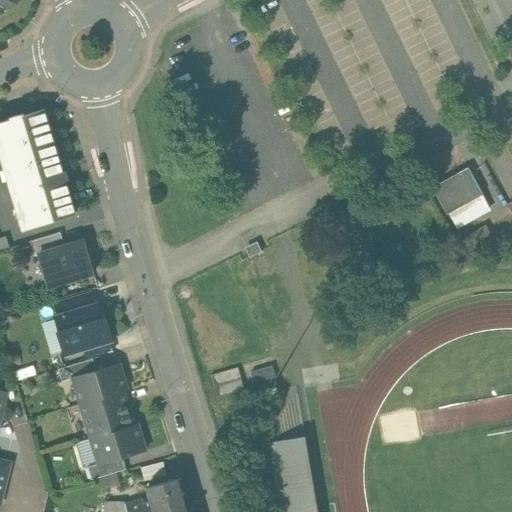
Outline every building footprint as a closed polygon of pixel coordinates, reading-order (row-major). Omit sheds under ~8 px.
[(17,0),(0,0),(0,12),(4,11),(3,8),(18,3),(17,0)] [(45,109),(24,115),(24,113),(11,117),(11,119),(0,122),(0,142),(5,141),(9,155),(7,156),(7,157),(55,142),(54,140),(52,132),(51,132),(48,120),(46,112),(45,112),(45,109)] [(55,142),(7,157),(11,168),(15,167),(18,179),(14,180),(21,203),(25,202),(29,214),(25,215),(29,227),(43,223),(53,220),(76,213),(75,211),(76,211),(73,203),(73,202),(70,192),(68,184),(67,184),(67,183),(68,182),(65,171),(64,172),(63,171),(63,170),(61,162),(58,152),(56,144),(55,144),(55,142)] [(471,172),(462,177),(459,172),(433,187),(447,213),(451,211),(459,224),(489,208),(481,194),(483,193),(471,172)] [(60,232),(30,241),(34,255),(39,253),(64,245),(60,232)] [(0,237),(0,250),(10,247),(6,236),(0,237)] [(64,245),(39,253),(49,287),(94,273),(84,239),(64,245)] [(258,245),(246,251),(250,258),(261,252),(258,245)] [(90,292),(55,302),(60,316),(94,305),(90,292)] [(60,316),(57,317),(61,332),(59,332),(66,353),(85,348),(109,340),(112,340),(108,326),(104,327),(97,304),(94,305),(60,316)] [(109,340),(85,348),(88,359),(93,358),(113,352),(109,340)] [(88,359),(58,368),(62,381),(73,377),(96,369),(93,358),(88,359)] [(96,369),(73,377),(81,403),(123,390),(127,390),(119,363),(96,369)] [(238,367),(211,375),(214,386),(241,378),(238,367)] [(241,378),(214,386),(218,397),(245,389),(241,378)] [(123,390),(81,403),(91,438),(134,425),(133,424),(123,390)] [(134,425),(91,438),(99,463),(99,464),(123,457),(145,450),(137,423),(133,424),(134,425)] [(123,457),(99,464),(99,463),(88,467),(92,479),(126,469),(123,457)] [(164,460),(142,466),(145,479),(167,473),(164,460)] [(0,461),(0,499),(9,463),(0,461)] [(182,477),(147,487),(151,502),(144,504),(142,498),(126,503),(128,511),(154,511),(189,503),(182,477)] [(191,511),(189,503),(154,511),(191,511)]
